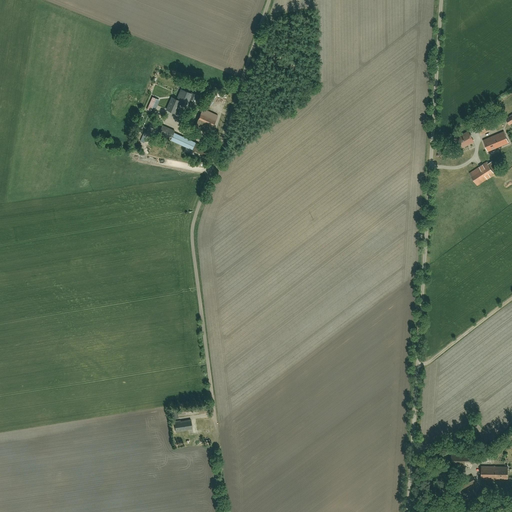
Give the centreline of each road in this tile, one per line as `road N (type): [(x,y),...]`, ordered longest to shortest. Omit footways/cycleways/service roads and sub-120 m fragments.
road 1 (residential): [(438,0),(408,511)]
road 2 (track): [(270,0),(192,230),(215,422)]
